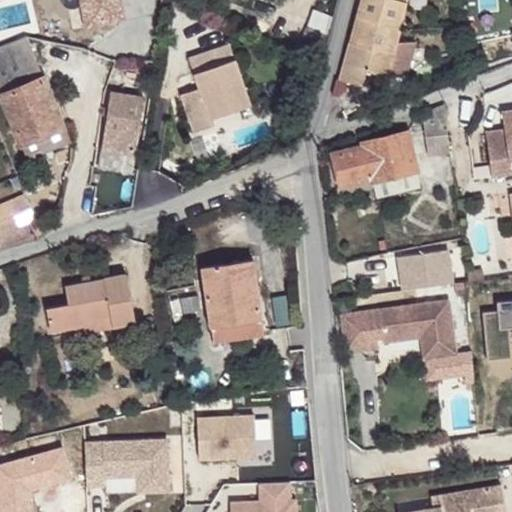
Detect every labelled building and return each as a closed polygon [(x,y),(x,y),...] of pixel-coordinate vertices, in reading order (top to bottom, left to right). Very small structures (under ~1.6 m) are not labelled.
[(86,0),(80,0),(86,27),(91,26),(86,0)] [(86,0),(91,26),(124,19),(119,0),(86,0)] [(360,0),(356,17),(397,28),(405,0),(360,0)] [(298,53),(321,63),(332,20),(315,14),(298,53)] [(397,28),(356,17),(339,78),(345,80),(360,84),(364,69),(385,75),(407,77),(415,48),(396,43),(400,29),(397,28)] [(27,158),(69,141),(27,36),(0,47),(0,92),(1,93),(15,128),(1,133),(7,148),(11,146),(14,154),(24,150),(27,158)] [(210,117),(250,104),(230,42),(189,56),(199,86),(180,92),(193,130),(213,124),(210,117)] [(343,89),(345,80),(339,78),(336,78),(335,82),(332,93),(338,95),(343,89)] [(111,91),(94,192),(114,188),(115,193),(129,195),(143,96),(111,91)] [(450,152),(443,103),(429,108),(431,115),(423,116),(428,155),(450,152)] [(511,109),(502,111),(504,128),(485,131),(492,176),(511,173),(509,159),(511,158),(511,109)] [(364,145),(332,153),(339,185),(373,177),(374,180),(417,170),(407,131),(363,142),(364,145)] [(417,170),(374,180),(377,196),(420,185),(417,170)] [(0,236),(12,232),(15,242),(40,233),(34,216),(18,222),(9,201),(0,204),(0,236)] [(0,236),(0,246),(15,242),(12,232),(0,236)] [(396,256),(401,289),(450,283),(445,249),(396,256)] [(263,333),(253,260),(202,267),(213,341),(263,333)] [(481,268),(468,270),(469,280),(482,278),(481,268)] [(136,323),(127,275),(66,286),(69,304),(47,308),(51,330),(84,324),(83,318),(111,313),(114,327),(136,323)] [(497,309),(482,311),(486,359),(511,356),(508,326),(507,321),(511,320),(511,298),(496,300),(497,309)] [(449,300),(356,311),(361,349),(377,347),(375,326),(381,325),(384,340),(421,335),(424,357),(456,352),(449,300)] [(340,313),(345,351),(361,349),(356,311),(340,313)] [(83,318),(84,324),(112,319),(111,313),(83,318)] [(473,371),(464,372),(465,381),(474,380),(473,371)] [(301,388),(290,390),(292,403),(303,401),(301,388)] [(254,414),(197,416),(198,457),(256,455),(254,414)] [(166,437),(84,440),(86,483),(105,483),(104,474),(137,473),(143,472),(144,489),(168,488),(166,437)] [(287,480),(257,481),(258,498),(229,500),(229,511),(294,511),(294,497),(288,498),(287,480)] [(433,508),(410,511),(506,511),(501,484),(431,496),(433,508)]
